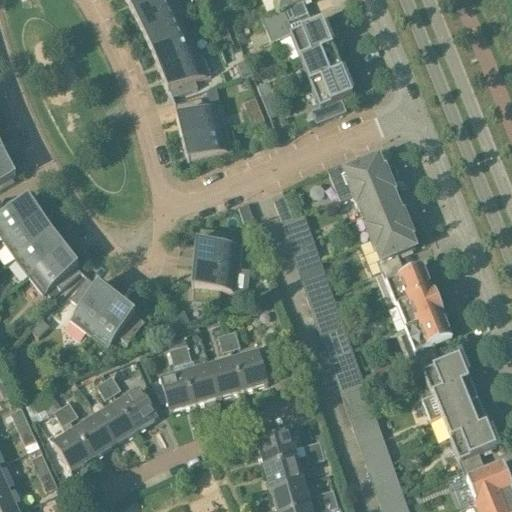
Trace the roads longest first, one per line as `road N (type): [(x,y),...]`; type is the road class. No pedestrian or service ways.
road 1 (residential): [(0,32),(23,109),(114,258),(148,272),(160,235)]
road 2 (tertiary): [(406,0),(511,260)]
road 3 (residential): [(162,211),(418,110)]
road 4 (residential): [(418,110),(511,338)]
road 5 (residential): [(162,211),(119,68),(82,0)]
road 6 (residential): [(100,511),(104,487),(287,404)]
road 7 (tertiary): [(511,205),(429,0)]
